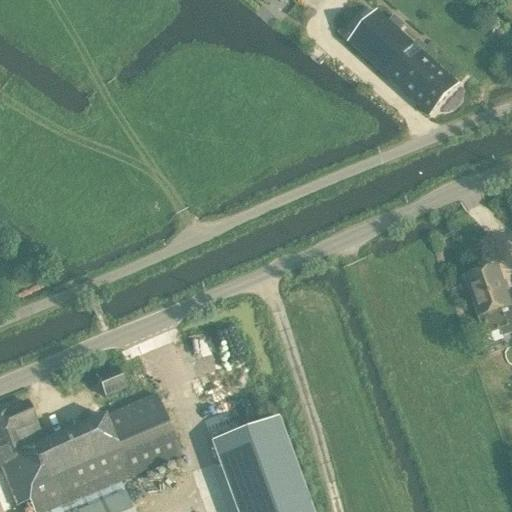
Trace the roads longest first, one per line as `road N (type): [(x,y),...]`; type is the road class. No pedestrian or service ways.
road 1 (unclassified): [(0,396),(264,281),(339,238),(511,171)]
road 2 (unclassified): [(511,102),(0,325)]
road 3 (track): [(451,511),(370,282),(339,238)]
road 4 (track): [(339,511),(264,281)]
